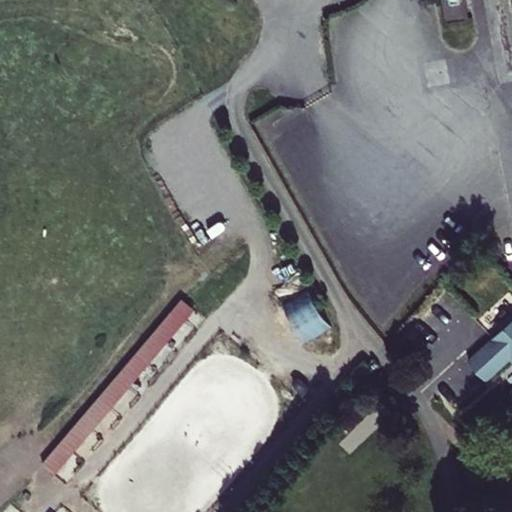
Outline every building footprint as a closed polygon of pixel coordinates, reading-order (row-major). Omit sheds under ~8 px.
[(466,0),(446,0),(450,21),(469,17),(466,0)] [(307,343),(331,327),(310,296),(286,312),(307,343)] [(178,299),(45,468),(59,479),(192,310),(178,299)] [(511,356),(511,355),(511,319),(493,337),(511,356)] [(487,380),(511,359),(511,360),(511,355),(511,356),(493,337),(468,359),(487,380)]
